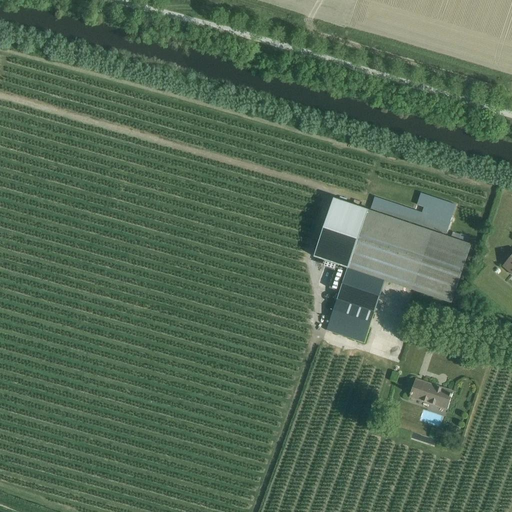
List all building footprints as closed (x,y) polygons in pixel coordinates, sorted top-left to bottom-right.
[(374,196),(370,208),(446,233),(455,204),(421,192),(417,205),(423,207),(422,212),(374,196)] [(348,269),(368,210),(334,198),(314,257),(348,269)] [(368,210),(348,269),(347,270),(340,292),(327,331),(364,344),(385,281),(452,303),(472,245),(467,243),(470,235),(461,232),(460,234),(453,231),(450,237),(368,210)] [(511,255),(503,266),(511,274),(511,255)] [(340,292),(347,270),(337,267),(330,289),(340,292)] [(393,372),(390,380),(396,382),(399,374),(393,372)] [(416,380),(410,398),(447,411),(454,392),(416,380)] [(432,427),(429,436),(439,440),(440,436),(443,437),(444,431),(432,427)]
